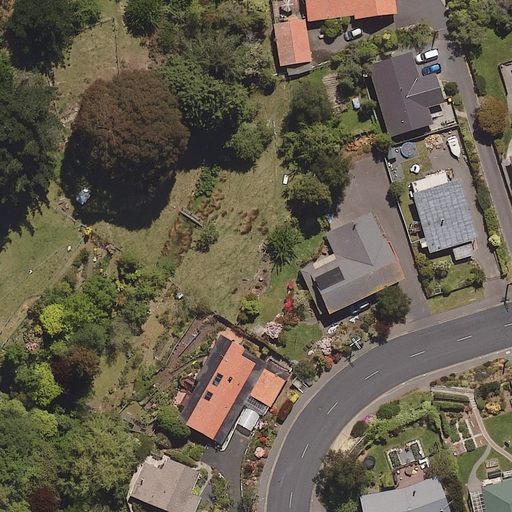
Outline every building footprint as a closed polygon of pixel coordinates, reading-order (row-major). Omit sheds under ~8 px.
[(352,21),(396,15),(394,0),(301,0),(304,23),(352,17),(352,21)] [(300,73),(310,72),(303,21),(271,26),(277,67),(299,64),(300,73)] [(475,240),(460,192),(448,184),(410,196),(428,254),(451,247),(455,261),(472,256),(468,242),(475,240)] [(350,221),(346,213),(335,218),(340,229),(322,237),(331,256),(298,271),(320,319),(400,281),(368,213),(350,221)] [(271,410),(289,379),(216,339),(171,420),(219,447),(247,397),(271,410)] [(193,493),(202,472),(168,457),(163,471),(146,464),(132,496),(163,509),(161,511),(184,511),(195,511),(202,497),(193,493)] [(511,511),(511,480),(479,489),(485,511),(481,511),(511,511)] [(445,511),(439,481),(356,500),(358,511),(445,511)]
